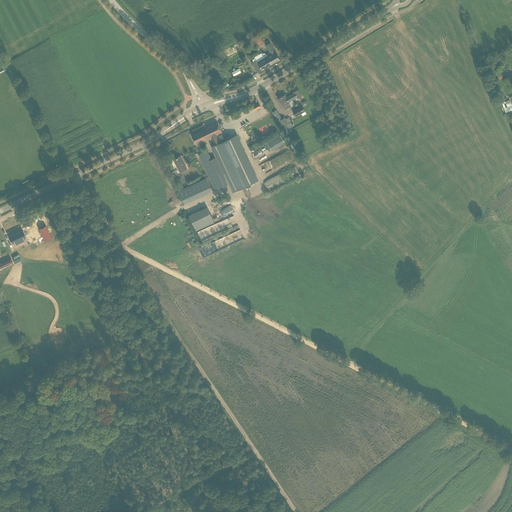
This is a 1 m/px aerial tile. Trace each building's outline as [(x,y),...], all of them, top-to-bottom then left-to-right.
[(258,47),(264,43),(259,34),(252,38),(258,47)] [(270,52),(267,54),(272,64),(276,61),(278,61),(280,59),(276,52),(270,43),(266,46),(270,52)] [(224,51),(228,58),(241,51),(237,44),(224,51)] [(272,64),(267,54),(252,63),(258,72),(272,64)] [(279,98),(278,99),(283,106),(290,102),(290,101),(296,97),(297,98),(301,95),(298,89),(293,92),(294,93),(286,98),(285,95),(281,97),(281,96),(279,98)] [(293,111),(296,117),(301,113),(303,116),(306,114),(305,111),(302,106),(293,111)] [(280,122),(285,130),(293,125),(290,122),(288,123),(285,117),(282,119),(279,114),(275,117),(276,119),(278,123),(280,122)] [(220,142),(217,135),(222,133),(218,123),(191,135),(195,144),(203,140),(204,142),(212,138),(215,145),(220,142)] [(266,142),(271,149),(284,142),(279,134),(266,142)] [(258,181),(236,135),(220,142),(215,145),(212,146),(233,192),(258,181)] [(203,163),(216,190),(228,185),(215,157),(211,159),(207,151),(199,155),(203,163)] [(174,160),(180,172),(187,168),(181,156),(174,160)] [(211,192),(205,178),(178,191),(184,204),(211,192)] [(207,207),(189,214),(195,230),(214,223),(207,207)] [(233,216),(218,222),(222,231),(237,225),(233,216)] [(38,227),(31,230),(37,243),(44,240),(38,227)] [(9,237),(11,241),(14,246),(22,242),(21,240),(26,237),(22,230),(9,237)] [(36,251),(32,242),(25,246),(30,257),(38,253),(37,251),(36,251)]
